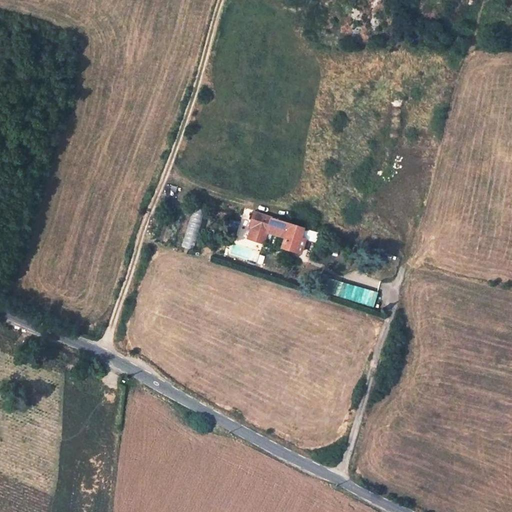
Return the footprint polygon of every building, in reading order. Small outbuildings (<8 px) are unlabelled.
[(283,247),(299,252),(303,238),(299,237),(302,227),(254,211),(249,227),(251,227),(247,239),(263,244),(267,233),(268,230),(286,236),(283,247)] [(182,245),(193,248),(197,232),(186,229),(182,245)] [(372,306),(376,292),(325,276),(321,291),(372,306)] [(35,382),(56,388),(69,345),(47,339),(35,382)] [(379,367),(388,370),(391,360),(382,357),(379,367)] [(75,444),(77,424),(1,416),(0,421),(0,511),(61,511),(69,443),(75,444)] [(324,461),(331,464),(333,458),(325,455),(324,461)]
